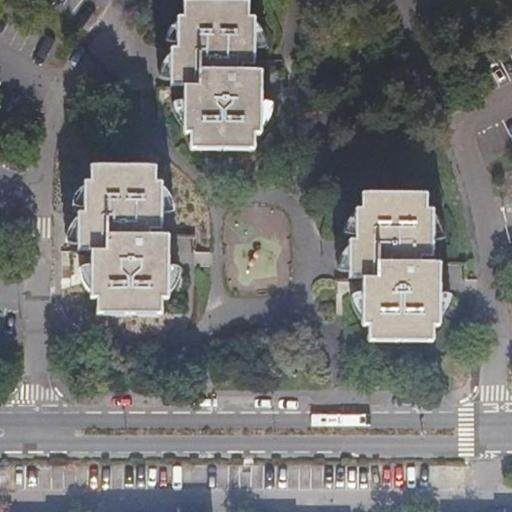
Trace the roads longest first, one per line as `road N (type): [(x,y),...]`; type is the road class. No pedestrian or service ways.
road 1 (residential): [(495,416),(41,418)]
road 2 (residential): [(42,445),(495,444)]
road 3 (residential): [(41,418),(45,197),(154,0)]
road 4 (residential): [(495,416),(495,210),(465,121),(389,0)]
